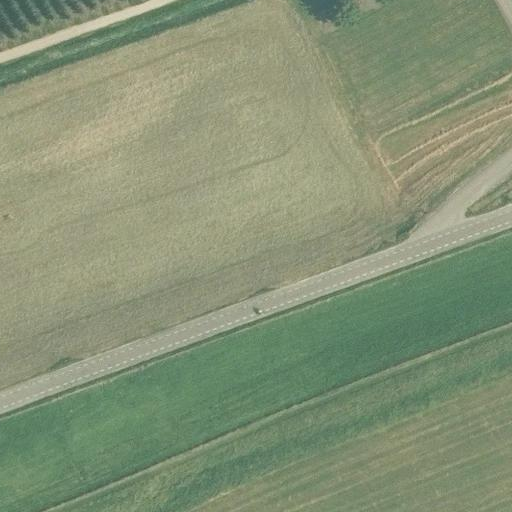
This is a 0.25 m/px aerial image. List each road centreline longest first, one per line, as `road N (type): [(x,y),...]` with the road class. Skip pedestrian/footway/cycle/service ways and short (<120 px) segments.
road 1 (tertiary): [(0,405),(511,215)]
road 2 (track): [(166,0),(0,60)]
